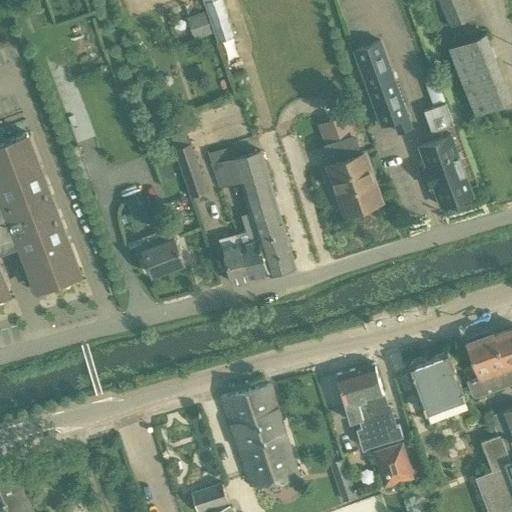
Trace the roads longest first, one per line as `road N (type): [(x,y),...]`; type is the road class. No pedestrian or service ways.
road 1 (tertiary): [(0,439),(511,292)]
road 2 (unclassified): [(0,357),(511,217)]
